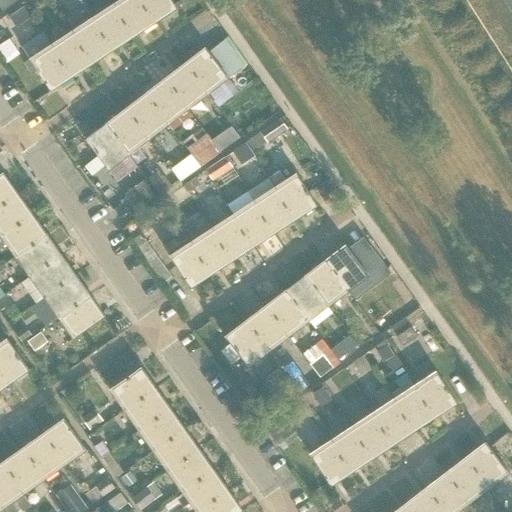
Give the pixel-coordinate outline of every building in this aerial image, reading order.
[(0,0),(0,8),(3,12),(19,0),(0,0)] [(119,0),(114,4),(135,36),(156,23),(141,0),(119,0)] [(141,0),(156,23),(178,8),(172,0),(141,0)] [(93,17),(114,50),(135,36),(114,4),(93,17)] [(72,31),(93,63),(114,50),(93,17),(72,31)] [(51,44),(72,77),(93,63),(72,31),(51,44)] [(30,59),(51,91),(72,77),(51,44),(30,59)] [(229,78),(205,47),(185,63),(209,94),(229,78)] [(165,78),(189,109),(209,94),(185,63),(165,78)] [(145,93),(169,124),(189,109),(165,78),(145,93)] [(126,109),(150,139),(169,124),(145,93),(126,109)] [(106,124),(130,154),(150,139),(126,109),(106,124)] [(106,124),(86,140),(98,156),(105,165),(109,170),(130,154),(106,124)] [(220,152),(210,137),(190,152),(191,154),(200,166),(220,152)] [(246,144),(234,153),(242,165),(255,157),(246,144)] [(191,154),(180,162),(189,174),(200,166),(191,154)] [(98,156),(86,166),(93,175),(105,165),(98,156)] [(161,171),(149,179),(161,196),(173,187),(161,171)] [(0,206),(18,194),(3,173),(0,175),(0,206)] [(202,173),(194,179),(198,185),(206,179),(202,173)] [(275,187),(296,220),(318,205),(296,173),(275,187)] [(144,180),(125,194),(135,208),(155,194),(144,180)] [(184,185),(174,193),(178,199),(189,192),(184,185)] [(254,201),(275,233),(296,220),(275,187),(254,201)] [(18,194),(0,206),(0,234),(1,236),(33,214),(18,194)] [(233,214),(254,247),(275,233),(254,201),(233,214)] [(33,214),(1,236),(15,257),(47,234),(33,214)] [(212,228),(233,261),(254,247),(233,214),(212,228)] [(210,275),(212,274),(191,242),(182,228),(161,242),(191,288),(210,275)] [(191,242),(212,274),(233,261),(212,228),(191,242)] [(47,234),(15,257),(30,277),(62,255),(47,234)] [(345,245),(325,260),(349,291),(369,275),(376,284),(391,273),(384,265),(372,247),(356,258),(345,245)] [(62,255),(30,277),(44,298),(76,275),(62,255)] [(157,256),(148,263),(163,284),(172,278),(157,256)] [(305,275),(329,306),(349,291),(325,260),(305,275)] [(76,275),(44,298),(59,318),(91,296),(76,275)] [(285,290),(309,321),(329,306),(305,275),(285,290)] [(266,306),(289,336),(309,321),(285,290),(266,306)] [(91,296),(59,318),(74,339),(105,316),(91,296)] [(246,321),(269,352),(289,336),(266,306),(246,321)] [(246,321),(225,337),(249,367),(269,352),(246,321)] [(412,326),(397,336),(403,345),(418,335),(412,326)] [(41,332),(28,341),(34,351),(48,342),(41,332)] [(350,335),(341,342),(349,352),(358,345),(350,335)] [(0,343),(0,373),(8,385),(29,370),(7,338),(0,343)] [(364,356),(353,364),(361,374),(371,367),(364,356)] [(292,362),(282,369),(292,382),(301,375),(292,362)] [(156,388),(141,367),(110,390),(125,411),(156,388)] [(435,372),(413,386),(434,418),(456,404),(435,372)] [(0,390),(8,385),(0,373),(0,390)] [(301,375),(292,382),(300,392),(309,385),(301,375)] [(413,431),(434,418),(413,386),(392,399),(413,431)] [(156,388),(125,411),(139,431),(171,409),(156,388)] [(303,399),(285,412),(292,422),(310,409),(303,399)] [(392,445),(413,431),(392,399),(372,413),(392,445)] [(171,409),(139,431),(153,451),(185,429),(171,409)] [(371,458),(392,445),(372,413),(351,426),(371,458)] [(86,450),(64,418),(43,433),(65,465),(86,450)] [(351,472),(371,458),(351,426),(330,440),(351,472)] [(185,429),(153,451),(168,472),(200,449),(185,429)] [(23,448),(45,479),(65,465),(43,433),(23,448)] [(330,440),(308,454),(329,486),(351,472),(330,440)] [(103,442),(95,448),(102,458),(110,452),(103,442)] [(509,473),(485,442),(465,458),(489,488),(509,473)] [(2,462),(25,494),(45,479),(23,448),(2,462)] [(200,449),(168,472),(182,492),(214,470),(200,449)] [(445,473),(469,504),(489,488),(465,458),(445,473)] [(0,463),(0,502),(4,508),(25,494),(2,462),(0,463)] [(214,470),(182,492),(196,511),(197,511),(228,490),(214,470)] [(130,471),(122,477),(129,486),(137,481),(130,471)] [(425,488),(443,511),(457,511),(469,504),(445,473),(425,488)] [(106,479),(96,486),(103,497),(114,489),(106,479)] [(406,503),(412,511),(443,511),(425,488),(406,503)] [(228,490),(197,511),(241,511),(243,511),(228,490)] [(394,511),(412,511),(406,503),(394,511)]
